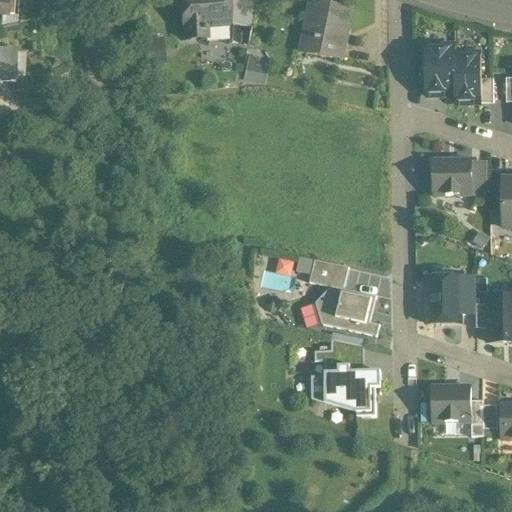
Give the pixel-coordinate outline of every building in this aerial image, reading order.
[(226,0),(182,0),(185,37),(205,36),(205,24),(228,23),(226,0)] [(256,0),(226,0),(228,23),(251,28),(256,0)] [(352,13),(310,4),(307,21),(313,22),(305,56),(341,64),(352,13)] [(164,31),(142,33),(146,62),(168,59),(164,31)] [(15,50),(0,49),(0,82),(14,83),(15,50)] [(455,49),(424,50),(425,99),(454,98),(455,98),(455,58),(455,49)] [(257,56),(246,54),(241,81),(266,86),(269,70),(255,67),(257,56)] [(481,82),(481,58),(455,58),(455,98),(454,98),(455,107),(481,106),(481,82)] [(493,82),(481,82),(481,106),(493,106),(493,82)] [(471,164),(432,164),(432,169),(433,199),(472,199),(472,197),(471,165),(471,164)] [(487,164),(471,165),(472,197),(488,197),(487,164)] [(349,270),(314,262),(309,284),(330,290),(330,289),(343,292),(349,270)] [(458,285),(429,285),(430,330),(459,329),(458,318),(458,285)] [(458,285),(458,318),(476,318),(475,285),(458,285)] [(343,292),(330,289),(330,290),(315,305),(321,327),(377,340),(380,329),(370,326),(377,300),(343,292)] [(511,301),(488,302),(488,346),(511,345),(511,301)] [(364,350),(331,342),(331,354),(315,355),(315,363),(325,363),(325,376),(338,376),(338,369),(349,369),(349,375),(364,375),(364,350)] [(338,369),(338,376),(325,376),(325,380),(312,380),(312,401),(358,415),(358,419),(375,419),(374,391),(380,391),(379,375),(364,375),(349,375),(349,369),(338,369)] [(471,391),(432,391),(432,426),(471,426),(471,405),(471,391)] [(483,411),(483,404),(471,405),(471,426),(472,441),(483,440),(483,436),(483,411)] [(511,408),(500,409),(501,443),(511,442),(511,408)] [(498,411),(483,411),(483,436),(498,436),(498,411)]
